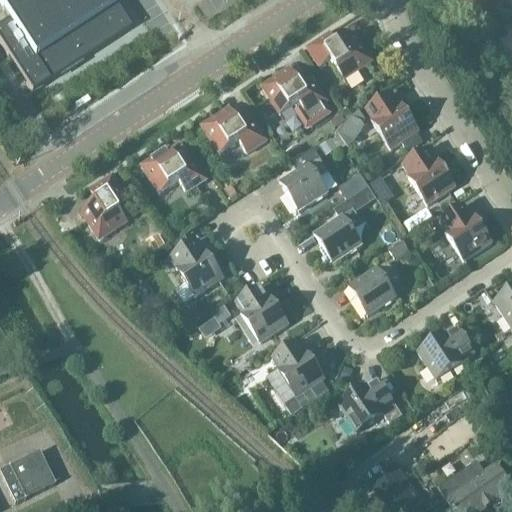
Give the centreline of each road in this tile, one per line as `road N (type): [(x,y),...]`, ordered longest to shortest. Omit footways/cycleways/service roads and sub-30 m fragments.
road 1 (tertiary): [(0,202),(317,0)]
road 2 (residential): [(261,213),(343,338),(363,349),(511,258)]
road 3 (residential): [(511,210),(405,44),(390,0)]
road 4 (residential): [(177,511),(74,349)]
road 5 (track): [(0,220),(68,337)]
